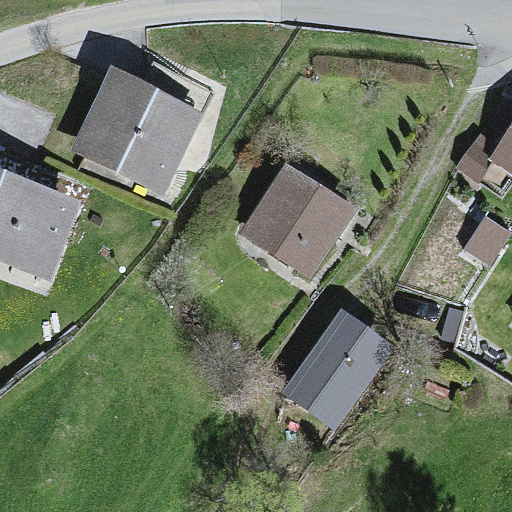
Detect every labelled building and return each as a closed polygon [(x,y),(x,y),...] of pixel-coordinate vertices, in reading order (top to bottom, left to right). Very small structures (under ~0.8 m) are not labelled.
[(154,191),(192,107),(102,66),(64,150),(154,191)] [(511,115),(485,151),(511,171),(511,115)] [(342,203),(272,162),(234,227),(304,268),(342,203)] [(0,264),(42,278),(68,197),(0,174),(0,264)] [(377,343),(333,313),(272,399),(317,430),(377,343)]
